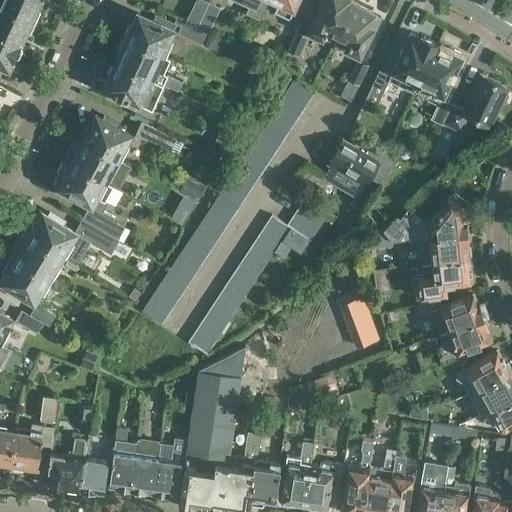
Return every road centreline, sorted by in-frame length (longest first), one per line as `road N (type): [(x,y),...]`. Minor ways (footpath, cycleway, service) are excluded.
road 1 (residential): [(0,180),(92,0)]
road 2 (residential): [(511,170),(498,234),(511,300)]
